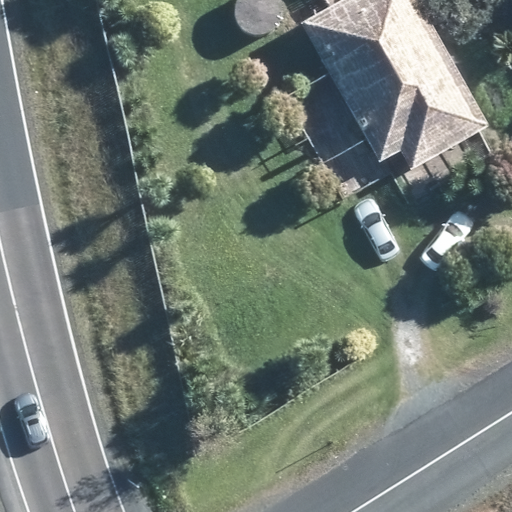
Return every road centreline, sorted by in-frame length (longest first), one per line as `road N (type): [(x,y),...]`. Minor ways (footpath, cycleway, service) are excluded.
road 1 (tertiary): [(0,237),(75,511)]
road 2 (unclassified): [(348,511),(511,408)]
